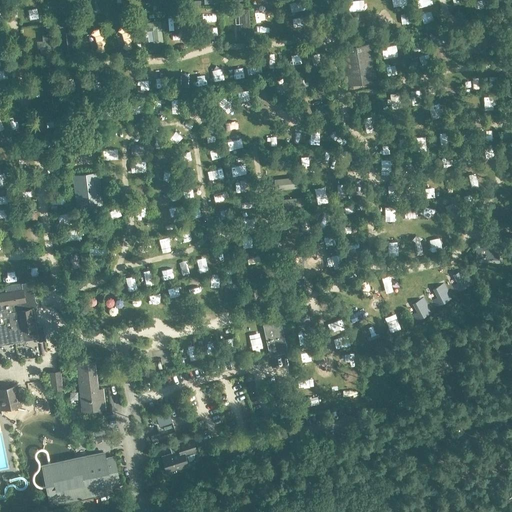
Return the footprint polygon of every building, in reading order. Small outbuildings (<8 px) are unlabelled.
[(35,0),(37,11),(34,11),(35,17),(44,17),(42,0),(35,0)] [(73,14),(70,0),(63,0),(65,15),(73,14)] [(87,0),(89,10),(101,9),(100,0),(87,0)] [(121,0),(122,3),(118,4),(119,9),(123,9),(123,10),(130,9),(128,0),(121,0)] [(354,11),(361,10),(358,0),(357,0),(352,1),(354,11)] [(400,2),(402,15),(409,13),(406,0),(400,2)] [(430,8),(426,0),(420,3),(424,11),(430,8)] [(241,14),(242,24),(242,32),(250,32),(249,9),(241,10),(241,14)] [(155,42),(162,41),(160,22),(144,24),(145,31),(148,30),(154,30),(155,40),(155,42)] [(77,57),(75,33),(74,33),(73,32),(69,33),(68,34),(67,34),(69,58),(77,57)] [(43,49),(40,49),(41,54),(43,54),(43,57),(51,57),(50,35),(42,35),(43,49)] [(371,44),(341,49),(346,76),(376,71),(371,44)] [(225,83),(220,69),(214,72),(219,86),(225,83)] [(363,90),(373,90),(374,80),(363,80),(363,90)] [(237,95),(239,107),(249,106),(247,93),(237,95)] [(411,125),(421,125),(420,112),(411,112),(411,125)] [(223,123),(225,136),(235,134),(233,121),(223,123)] [(298,133),(288,133),(289,149),(298,148),(298,133)] [(234,141),(225,145),(229,155),(238,152),(234,141)] [(136,160),(145,157),(142,146),(133,148),(136,160)] [(320,154),(322,164),(330,163),(328,153),(320,154)] [(270,163),(271,169),(285,167),(284,161),(270,163)] [(379,162),(382,173),(389,171),(386,161),(379,162)] [(77,209),(103,206),(99,173),(73,176),(77,209)] [(298,192),(298,184),(275,183),(275,191),(298,192)] [(165,192),(166,202),(174,202),(174,191),(165,192)] [(433,208),(422,210),(424,221),(435,219),(433,208)] [(32,225),(33,212),(22,212),(22,225),(32,225)] [(403,224),(414,224),(414,213),(404,212),(403,224)] [(283,228),(291,229),(292,221),(284,220),(283,228)] [(185,232),(188,243),(196,241),(194,230),(185,232)] [(23,231),(21,240),(32,242),(33,233),(23,231)] [(334,236),(324,238),(327,251),(337,249),(334,236)] [(162,249),(173,247),(171,237),(160,239),(162,249)] [(476,255),(486,255),(486,258),(500,259),(500,245),(490,245),(490,249),(477,249),(476,255)] [(75,251),(66,256),(68,261),(78,256),(75,251)] [(471,286),(463,270),(454,275),(459,285),(454,288),(457,293),(471,286)] [(437,308),(451,300),(443,285),(434,289),(439,300),(434,302),(437,308)] [(0,293),(0,344),(37,338),(32,309),(36,308),(32,288),(0,293)] [(106,306),(114,304),(112,295),(104,298),(106,306)] [(417,322),(431,315),(423,299),(414,303),(419,314),(414,316),(417,322)] [(120,300),(114,304),(119,311),(125,308),(120,300)] [(328,319),(337,319),(337,306),(328,306),(328,319)] [(287,351),(280,322),(265,325),(272,354),(287,351)] [(340,327),(332,330),(336,338),(343,334),(340,327)] [(498,352),(511,348),(511,345),(509,336),(502,338),(503,342),(496,344),(498,352)] [(21,350),(23,360),(36,358),(34,348),(21,350)] [(439,375),(453,368),(447,357),(441,360),(440,358),(432,361),(439,375)] [(95,362),(78,364),(83,411),(106,409),(104,389),(99,390),(95,362)] [(375,388),(388,390),(391,368),(378,366),(375,388)] [(240,373),(242,379),(250,376),(248,370),(240,373)] [(61,371),(50,372),(52,392),(63,391),(61,371)] [(231,374),(233,381),(239,379),(237,372),(231,374)] [(0,388),(0,410),(0,412),(21,408),(17,386),(0,388)] [(160,425),(172,421),(169,411),(157,415),(160,425)] [(151,437),(154,444),(177,436),(175,431),(161,436),(160,434),(151,437)] [(169,472),(170,476),(178,473),(177,469),(189,465),(186,455),(196,451),(194,448),(196,447),(194,439),(178,443),(181,451),(163,457),(168,472),(169,472)] [(43,466),(51,505),(112,492),(111,486),(120,485),(114,457),(105,459),(104,453),(43,466)]
